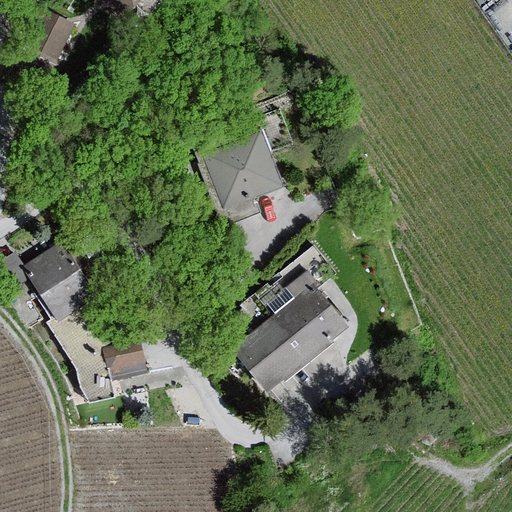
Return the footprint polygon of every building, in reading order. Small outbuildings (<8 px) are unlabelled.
[(48,4),(30,39),(58,54),(76,18),(48,4)] [(236,208),(286,183),(264,140),(215,165),(236,208)] [(71,253),(41,271),(64,308),(94,289),(71,253)] [(246,348),(276,385),(353,325),(324,288),(246,348)] [(149,364),(141,333),(105,342),(113,373),(149,364)]
